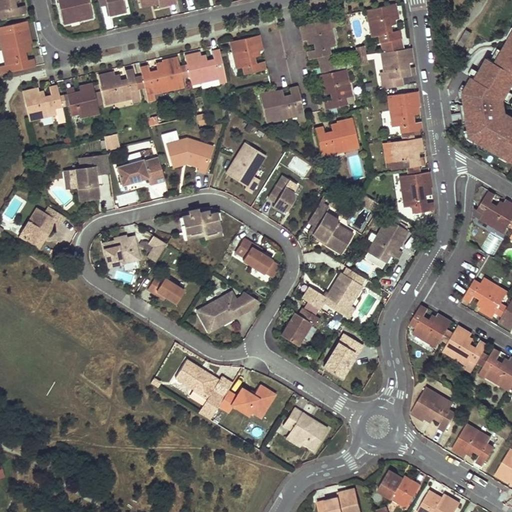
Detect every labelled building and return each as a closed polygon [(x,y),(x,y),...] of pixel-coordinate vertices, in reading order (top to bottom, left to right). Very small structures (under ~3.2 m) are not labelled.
[(0,0),(0,11),(3,11),(4,18),(25,13),(24,6),(15,8),(13,1),(13,0),(0,0)] [(57,0),(62,20),(78,16),(79,20),(92,16),(88,0),(57,0)] [(123,0),(105,0),(106,2),(109,16),(126,12),(123,0)] [(372,37),(378,36),(380,43),(381,43),(400,38),(399,31),(390,32),(388,25),(388,21),(393,20),(397,19),(394,3),(365,10),(372,37)] [(330,55),(328,47),(335,46),(329,19),(300,25),(304,40),(308,40),(314,38),(315,43),(316,50),(308,52),(309,59),(318,57),(328,55),(330,55)] [(26,21),(0,26),(0,31),(0,34),(0,41),(6,65),(0,66),(0,72),(0,74),(34,67),(33,59),(26,60),(24,52),(23,45),(29,44),(31,43),(26,21)] [(466,30),(458,44),(464,47),(472,33),(466,30)] [(236,69),(243,67),(244,74),(265,69),(263,62),(255,64),(253,57),(252,52),(258,51),(262,50),(258,35),(230,42),(236,69)] [(472,133),(511,159),(511,122),(506,118),(502,106),(499,96),(511,74),(511,37),(501,55),(498,61),(490,56),(466,91),(472,133)] [(400,38),(381,43),(382,52),(403,49),(400,38)] [(378,42),(365,45),(366,53),(380,50),(378,42)] [(389,79),(410,76),(408,68),(407,62),(407,58),(412,57),(410,48),(403,49),(382,52),(380,52),(384,72),(388,72),(389,79)] [(219,84),(226,82),(219,50),(211,51),(213,60),(206,61),(202,62),(201,57),(200,53),(185,56),(187,65),(189,75),(191,84),(218,78),(219,84)] [(318,57),(320,67),(330,65),(328,55),(318,57)] [(177,57),(162,61),(162,62),(164,69),(157,70),(149,72),(147,66),(140,67),(142,76),(144,86),(145,88),(147,101),(155,99),(154,93),(184,87),(182,77),(180,67),(177,57)] [(320,67),(322,75),(332,72),(330,65),(320,67)] [(105,104),(132,98),(133,102),(140,100),(137,88),(134,78),(133,69),(125,71),(127,80),(120,81),(115,82),(114,77),(113,72),(98,76),(105,104)] [(347,105),(345,98),(351,96),(345,69),(332,72),(322,75),(317,76),(320,91),(324,90),(330,88),(331,93),(333,100),(324,102),(326,109),(347,105)] [(69,105),(71,115),(78,113),(79,117),(99,113),(92,84),(83,86),(84,90),(80,91),(74,93),(67,94),(69,105)] [(54,108),(61,106),(59,96),(57,86),(49,87),(51,96),(44,97),(40,98),(38,93),(37,89),(22,92),(29,120),(42,117),(56,114),(54,108)] [(275,92),(274,91),(259,94),(266,123),(296,116),(298,125),(306,123),(304,114),(302,107),(297,87),(290,88),(291,95),(282,97),(276,98),(275,92)] [(411,108),(417,107),(419,107),(417,92),(387,96),(391,127),(399,126),(399,133),(401,133),(411,131),(421,130),(420,122),(413,123),(412,115),(411,108)] [(352,119),(337,122),(337,124),(339,130),(332,131),(324,133),(322,127),(315,129),(319,149),(322,159),(329,158),(328,155),(359,148),(354,127),(352,120),(352,119)] [(116,132),(104,134),(106,148),(119,146),(116,132)] [(269,150),(248,137),(238,153),(244,156),(234,172),(250,182),(248,185),(254,188),(262,175),(256,171),(269,150)] [(206,173),(214,146),(187,138),(166,144),(171,162),(184,159),(187,160),(186,163),(198,167),(197,170),(206,173)] [(398,169),(406,168),(418,166),(419,166),(418,158),(417,152),(416,148),(421,147),(420,138),(412,139),(402,140),(390,142),(393,162),(397,161),(398,169)] [(393,162),(390,142),(383,143),(387,166),(391,166),(392,170),(398,169),(397,161),(393,162)] [(244,156),(238,153),(228,168),(234,172),(244,156)] [(100,174),(109,173),(106,154),(79,157),(79,164),(73,165),(73,169),(72,169),(73,177),(68,178),(69,189),(78,187),(79,200),(98,198),(96,185),(95,175),(100,174)] [(165,180),(157,156),(143,160),(142,158),(116,166),(121,185),(147,177),(149,185),(165,180)] [(73,177),(72,169),(63,170),(66,189),(69,189),(68,178),(73,177)] [(431,187),(429,172),(420,173),(407,175),(399,176),(404,207),(411,206),(412,213),(433,210),(432,202),(426,203),(424,195),(423,188),(430,187),(431,187)] [(282,175),(268,198),(274,203),(272,206),(280,211),(287,209),(294,199),(292,192),(284,187),(289,179),(282,175)] [(484,213),(481,219),(504,233),(509,225),(511,220),(511,203),(506,200),(504,204),(501,209),(497,207),(491,203),(495,195),(489,191),(478,210),(484,213)] [(338,222),(343,215),(320,201),(308,221),(314,225),(316,227),(312,233),(325,241),(324,243),(341,254),(354,233),(338,222)] [(381,205),(377,210),(387,216),(390,211),(381,205)] [(49,215),(37,207),(19,235),(38,248),(52,226),(57,229),(61,223),(49,215)] [(65,216),(53,209),(49,215),(61,223),(65,216)] [(200,216),(199,212),(190,214),(182,216),(186,232),(195,230),(196,236),(203,234),(204,238),(212,236),(211,231),(219,229),(216,212),(208,214),(200,216)] [(408,231),(387,219),(377,236),(371,233),(368,239),(373,242),(367,252),(386,263),(390,255),(398,259),(402,252),(397,250),(394,248),(396,246),(400,246),(408,231)] [(312,233),(316,227),(314,225),(308,234),(324,243),(325,241),(312,233)] [(134,235),(102,243),(108,266),(139,259),(134,235)] [(166,243),(152,235),(148,242),(154,246),(150,252),(158,257),(166,243)] [(235,252),(236,253),(242,242),(251,247),(252,245),(252,244),(243,238),(235,252)] [(251,247),(242,242),(236,253),(244,257),(242,260),(263,273),(264,272),(271,276),(278,264),(260,253),(251,247)] [(158,257),(150,252),(147,257),(155,262),(158,257)] [(358,267),(369,273),(372,267),(361,261),(358,267)] [(309,286),(301,298),(318,308),(322,302),(343,315),(349,306),(361,285),(359,284),(363,278),(346,267),(342,273),(340,272),(325,296),(309,286)] [(154,277),(147,289),(154,293),(156,291),(165,296),(176,303),(183,290),(163,278),(161,281),(154,277)] [(480,310),(493,318),(496,313),(501,304),(508,292),(484,278),(481,284),(474,280),(463,298),(470,302),(475,295),(481,299),(485,301),(482,306),(480,310)] [(154,293),(163,299),(165,296),(156,291),(154,293)] [(196,311),(208,331),(222,324),(221,321),(232,315),(233,318),(243,313),(231,292),(196,311)] [(502,316),(500,321),(511,328),(511,300),(507,308),(502,316)] [(499,314),(504,306),(501,304),(496,313),(499,314)] [(447,330),(452,322),(438,315),(437,317),(433,323),(430,320),(423,317),(428,310),(421,305),(410,323),(416,327),(413,333),(437,347),(441,339),(447,330)] [(349,306),(343,315),(348,317),(353,309),(349,306)] [(507,308),(504,306),(499,314),(502,316),(507,308)] [(298,315),(294,312),(280,335),(297,345),(311,323),(315,326),(319,318),(302,308),(298,315)] [(232,315),(221,321),(222,324),(233,318),(232,315)] [(453,334),(448,343),(443,351),(467,365),(470,360),(476,364),(478,362),(483,353),(487,346),(480,341),(476,349),(466,342),(471,334),(458,326),(453,334)] [(450,332),(447,330),(441,339),(445,341),(450,332)] [(453,334),(450,332),(445,341),(448,343),(453,334)] [(323,366),(339,376),(354,352),(357,354),(363,345),(344,333),(323,366)] [(501,353),(494,349),(489,357),(484,366),(483,368),(489,371),(486,377),(510,391),(511,386),(511,358),(509,361),(506,367),(503,364),(496,361),(501,353)] [(354,352),(339,376),(342,378),(357,354),(354,352)] [(481,364),(486,355),(483,353),(478,362),(481,364)] [(484,366),(489,357),(486,355),(481,364),(484,366)] [(207,398),(198,412),(209,420),(217,407),(223,397),(210,389),(212,384),(211,383),(214,377),(186,359),(175,377),(207,398)] [(471,372),(476,364),(470,360),(467,365),(465,368),(471,372)] [(489,371),(483,368),(478,375),(485,379),(486,377),(489,371)] [(212,384),(210,389),(223,397),(227,391),(231,384),(218,375),(216,378),(212,384)] [(260,419),(275,395),(259,386),(252,396),(241,389),(236,397),(227,391),(223,397),(217,407),(228,413),(231,407),(247,416),(249,413),(260,419)] [(426,387),(411,413),(424,421),(425,419),(428,414),(434,417),(441,422),(438,427),(445,431),(456,413),(449,409),(453,403),(426,387)] [(327,429),(294,408),(283,425),(290,430),(286,438),(299,447),(301,443),(313,451),(327,429)] [(467,424),(452,449),(465,457),(467,453),(470,448),(474,450),(480,454),(476,461),(483,465),(494,447),(488,444),(491,438),(467,424)] [(511,450),(510,449),(495,474),(508,483),(509,480),(511,476),(511,475),(511,450)] [(409,505),(420,485),(404,476),(403,479),(389,470),(378,490),(392,498),(393,496),(409,505)] [(347,495),(338,497),(317,503),(318,511),(360,511),(355,489),(347,491),(347,495)] [(450,503),(442,498),(429,490),(419,507),(427,511),(454,511),(460,503),(452,499),(450,503)] [(452,499),(444,494),(442,498),(450,503),(452,499)] [(393,496),(392,498),(407,507),(409,505),(393,496)]
